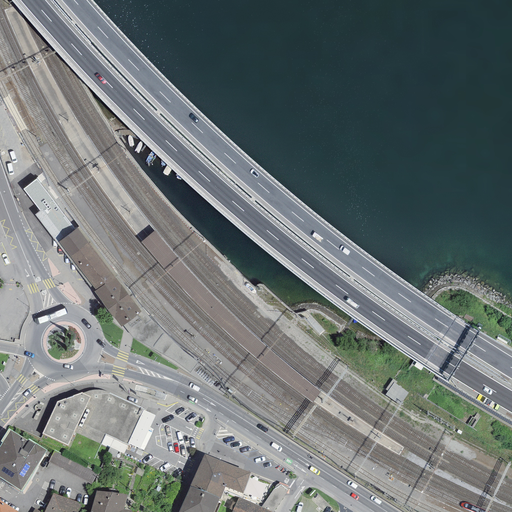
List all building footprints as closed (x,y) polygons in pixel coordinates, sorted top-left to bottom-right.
[(141,312),(123,326),(132,338),(175,361),(190,372),(197,362),(183,351),(145,314),(79,227),(74,229),(36,179),(22,189),(40,211),(35,215),(56,243),(58,242),(77,229),(114,277),(141,312)] [(58,242),(95,290),(114,277),(77,229),(58,242)] [(181,260),(156,230),(141,242),(167,272),(190,297),(215,322),(233,338),(250,354),(282,380),(313,402),(322,390),(292,367),(262,341),(245,325),(227,309),(204,285),(181,260)] [(141,312),(114,277),(95,290),(94,291),(121,327),(123,326),(141,312)] [(200,367),(195,373),(210,386),(215,381),(200,367)] [(385,395),(400,405),(408,392),(394,382),(385,395)] [(81,392),(57,402),(42,434),(67,446),(73,432),(101,445),(105,434),(126,444),(127,443),(143,410),(144,409),(105,391),(100,390),(95,390),(90,390),(85,392),(81,392)] [(155,416),(143,410),(127,443),(139,448),(155,416)] [(27,441),(10,430),(0,446),(0,477),(22,492),(47,450),(28,439),(27,441)] [(94,481),(98,469),(54,452),(49,464),(94,481)] [(190,486),(218,498),(220,500),(225,487),(232,466),(204,454),(190,486)] [(242,493),(250,473),(232,466),(225,487),(242,493)] [(280,482),(264,504),(274,511),(290,488),(280,482)] [(212,511),(218,498),(190,486),(178,511),(212,511)] [(130,511),(131,510),(123,510),(127,495),(96,491),(90,511),(130,511)] [(78,511),(81,504),(53,493),(43,511),(40,511),(35,509),(33,511),(78,511)] [(270,511),(239,497),(232,511),(270,511)] [(0,499),(0,511),(17,511),(0,500),(0,499)]
